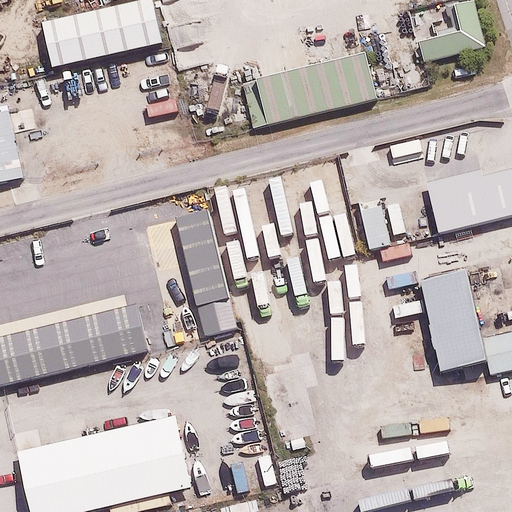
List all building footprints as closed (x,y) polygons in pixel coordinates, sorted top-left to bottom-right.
[(144,4),(30,31),(41,74),(154,47),(144,4)] [(446,35),(410,43),(416,69),(478,55),(466,8),(441,14),(446,35)] [(357,61),(233,90),(244,133),(368,104),(357,61)] [(0,188),(8,187),(0,150),(0,188)] [(415,194),(427,242),(511,220),(511,176),(472,187),(471,180),(415,194)] [(384,206),(360,209),(367,253),(390,249),(384,206)] [(208,209),(173,217),(201,341),(236,333),(208,209)] [(473,274),(421,284),(438,377),(488,368),(489,377),(511,372),(511,332),(485,337),(473,274)] [(0,390),(146,359),(135,306),(0,334),(0,390)] [(163,416),(10,455),(24,511),(83,511),(181,487),(163,416)]
